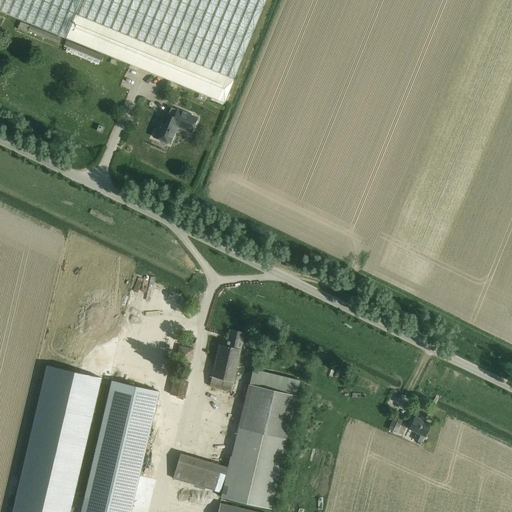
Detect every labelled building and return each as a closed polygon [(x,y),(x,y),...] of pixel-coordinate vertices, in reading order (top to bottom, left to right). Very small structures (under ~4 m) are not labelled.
[(0,0),(0,11),(66,39),(81,0),(0,0)] [(81,0),(66,39),(200,94),(208,97),(224,104),(266,0),(81,0)] [(30,26),(27,34),(33,37),(33,36),(58,46),(61,39),(30,26)] [(66,41),(64,47),(100,62),(102,56),(66,41)] [(200,94),(197,100),(206,103),(208,97),(200,94)] [(191,133),(197,119),(171,108),(167,115),(163,114),(153,138),(161,141),(162,143),(165,144),(167,144),(169,144),(176,127),(191,133)] [(219,345),(210,387),(231,392),(237,365),(244,333),(229,330),(228,334),(225,346),(219,345)] [(47,366),(12,511),(69,511),(71,508),(73,497),(101,378),(47,366)] [(173,379),(170,395),(184,398),(188,382),(186,382),(176,380),(173,379)] [(131,511),(140,477),(160,393),(112,381),(84,499),(81,510),(80,511),(131,511)] [(269,508),(293,406),(295,396),(248,385),(246,395),(222,497),(269,508)] [(415,416),(408,430),(416,434),(413,440),(421,444),(430,423),(415,416)] [(394,417),(388,430),(396,434),(402,421),(394,417)] [(180,454),(172,479),(219,493),(227,467),(180,454)] [(257,511),(220,503),(217,511),(257,511)]
